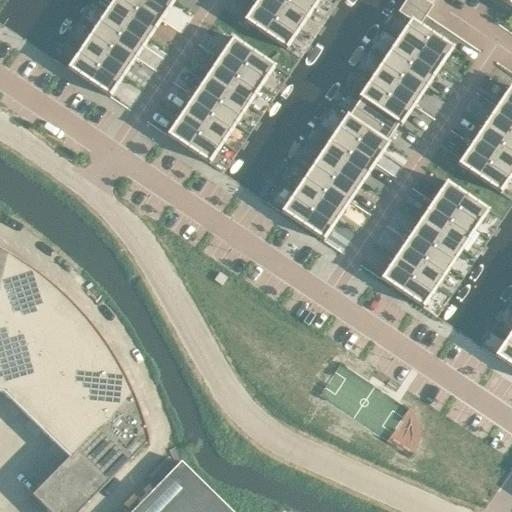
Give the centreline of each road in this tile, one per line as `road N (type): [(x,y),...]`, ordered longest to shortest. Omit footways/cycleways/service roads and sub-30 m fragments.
road 1 (unclassified): [(441,511),(253,421),(220,381),(145,253),(86,185)]
road 2 (residential): [(496,40),(329,295)]
road 3 (residential): [(113,151),(329,295)]
road 4 (residential): [(329,295),(511,421)]
road 5 (residential): [(217,0),(113,151)]
road 6 (residential): [(0,72),(113,151)]
